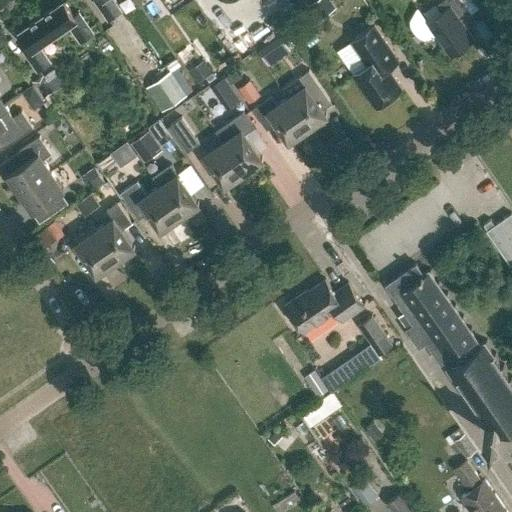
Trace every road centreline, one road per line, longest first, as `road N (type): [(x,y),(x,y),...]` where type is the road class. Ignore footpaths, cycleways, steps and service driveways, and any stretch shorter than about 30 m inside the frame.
road 1 (residential): [(93,362),(511,73)]
road 2 (residential): [(93,362),(0,221)]
